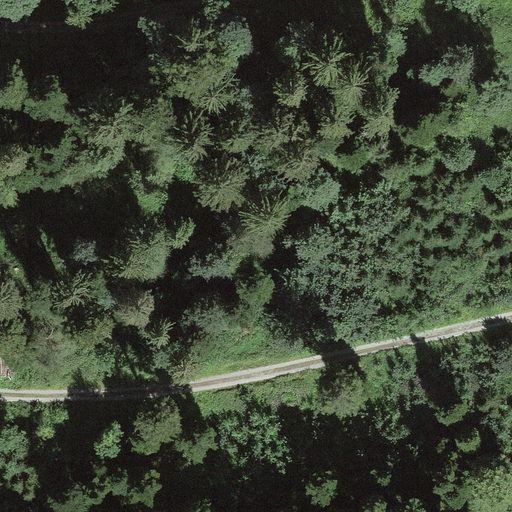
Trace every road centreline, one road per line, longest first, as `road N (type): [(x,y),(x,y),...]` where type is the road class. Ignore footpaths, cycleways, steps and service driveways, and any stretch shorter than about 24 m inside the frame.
road 1 (track): [(511,316),(147,392),(0,397)]
road 2 (track): [(0,25),(291,0)]
